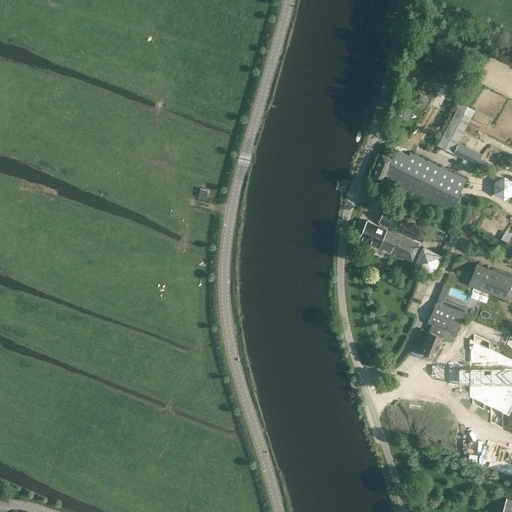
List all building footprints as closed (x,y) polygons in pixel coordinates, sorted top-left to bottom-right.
[(459,102),(456,109),(437,144),(453,153),(477,165),(480,160),(482,154),(459,143),(476,110),(459,102)] [(403,104),(399,115),(408,119),(413,108),(403,104)] [(408,155),(398,150),(394,158),(382,154),(372,178),(382,182),(382,180),(450,213),(467,179),(410,152),(408,155)] [(511,179),(506,177),(495,182),(495,195),(506,200),(511,195),(511,179)] [(202,187),(200,196),(209,198),(210,188),(202,187)] [(380,222),(380,223),(422,242),(427,231),(384,212),(379,222),(380,222)] [(387,228),(379,225),(367,220),(359,239),(378,248),(379,247),(411,262),(419,243),(387,229),(387,228)] [(453,230),(445,246),(454,250),(462,234),(453,230)] [(423,246),(415,266),(434,275),(442,255),(423,246)] [(511,280),(511,277),(476,263),(468,285),(504,299),(511,280)] [(472,295),(443,284),(428,323),(432,324),(421,350),(436,357),(443,339),(450,342),(454,333),(456,334),(472,295)] [(458,368),(458,384),(470,384),(470,397),(488,405),(496,388),(484,384),(484,368),(501,354),(470,340),(470,368),(458,368)] [(484,368),(484,384),(497,388),(488,405),(509,415),(511,407),(511,405),(504,402),(509,393),(511,394),(511,359),(509,358),(511,353),(504,349),(501,355),(484,368)] [(511,511),(511,499),(506,498),(502,511),(511,511)]
